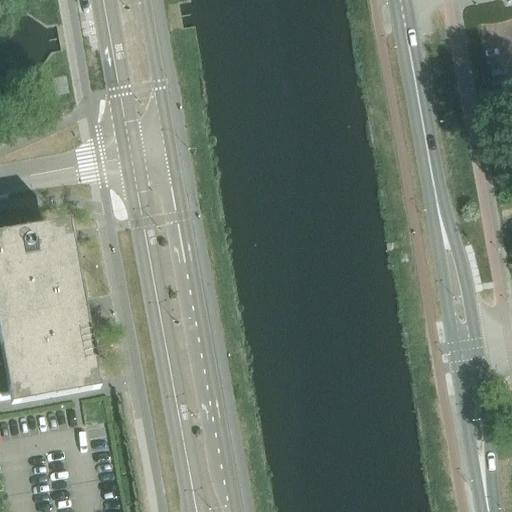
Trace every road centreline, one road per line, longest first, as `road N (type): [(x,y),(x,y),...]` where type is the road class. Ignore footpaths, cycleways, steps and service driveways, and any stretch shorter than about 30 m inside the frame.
road 1 (secondary): [(230,511),(168,156)]
road 2 (secondary): [(466,353),(401,0)]
road 3 (secondary): [(129,161),(186,511)]
road 4 (secondary): [(103,0),(129,161)]
road 5 (secondary): [(492,511),(466,353)]
road 6 (secondary): [(168,156),(141,0)]
road 7 (residential): [(129,161),(0,181)]
